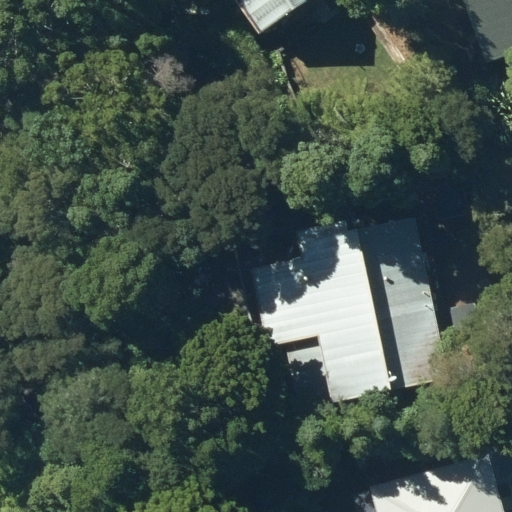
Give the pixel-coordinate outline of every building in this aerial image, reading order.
[(263,0),(279,23),(313,0),(263,0)] [(511,0),(480,0),(501,57),(511,52),(511,0)] [(377,49),(334,73),(359,117),(402,93),(377,49)] [(460,371),(426,209),(369,223),(367,210),(316,222),(321,247),(269,261),(284,340),(299,337),(311,403),(460,371)] [(359,480),(367,511),(511,511),(511,496),(498,449),(384,481),(381,473),(359,480)]
